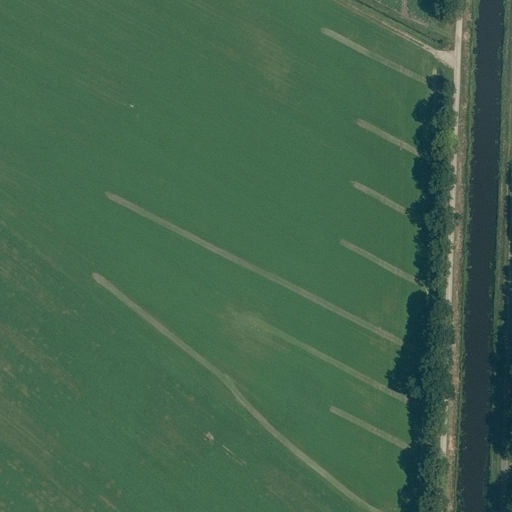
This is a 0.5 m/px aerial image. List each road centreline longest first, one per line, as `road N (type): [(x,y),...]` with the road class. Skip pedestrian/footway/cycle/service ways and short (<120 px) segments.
road 1 (track): [(439,511),(460,0)]
road 2 (unclassified): [(502,511),(511,233)]
